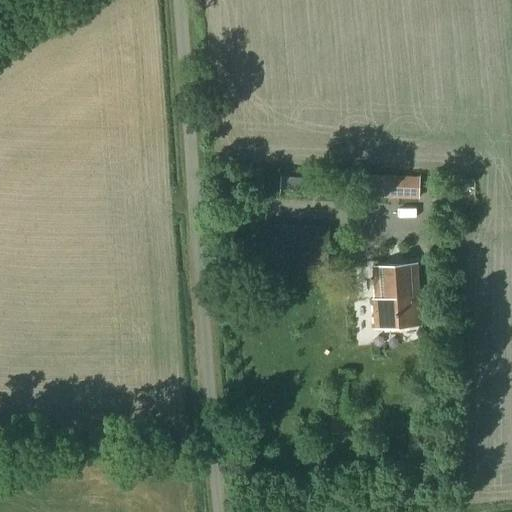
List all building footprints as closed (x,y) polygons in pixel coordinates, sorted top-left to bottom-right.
[(420,199),(420,177),(367,175),(366,197),(420,199)] [(332,197),(334,180),(280,177),(280,195),(332,197)] [(465,209),(484,208),(483,179),(464,180),(465,209)] [(452,210),(452,188),(436,187),(436,209),(452,210)] [(327,276),(330,227),(264,224),(260,273),(327,276)] [(422,296),(420,263),(372,267),(374,299),(372,299),(374,329),(424,326),(422,296)]
